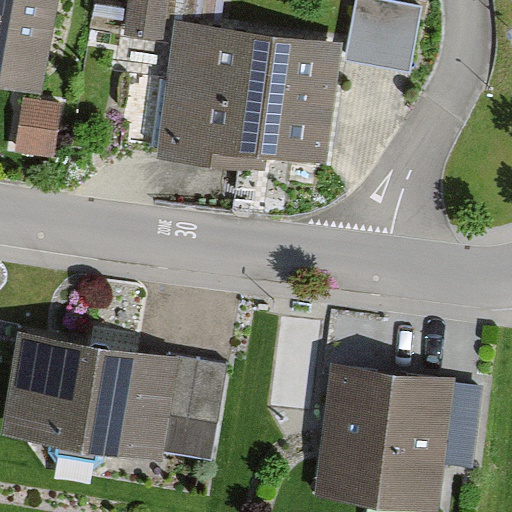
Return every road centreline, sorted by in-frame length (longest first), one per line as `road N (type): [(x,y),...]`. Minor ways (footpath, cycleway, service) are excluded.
road 1 (residential): [(0,215),(151,246),(394,267)]
road 2 (residential): [(394,267),(410,165),(468,59),(463,0)]
